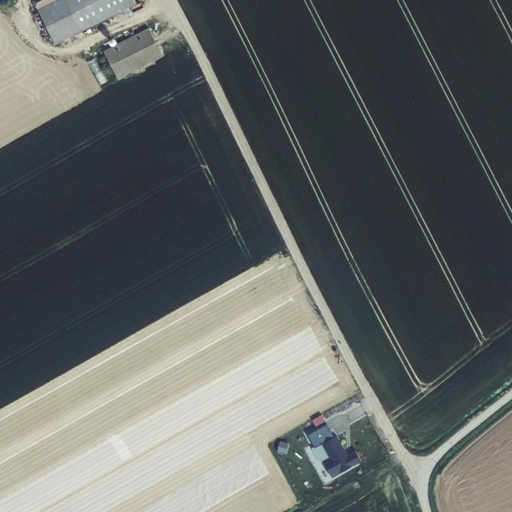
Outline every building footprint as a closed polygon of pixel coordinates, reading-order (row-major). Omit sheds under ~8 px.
[(32,0),(37,9),(56,0),(32,0)] [(56,0),(37,9),(56,44),(136,3),(134,0),(56,0)] [(149,28),(104,51),(118,79),(163,56),(149,28)] [(108,81),(95,58),(88,63),(101,85),(108,81)] [(327,425),(308,435),(315,448),(322,444),(330,458),(323,462),(332,478),(362,462),(356,451),(348,455),(337,436),(335,438),(327,425)]
